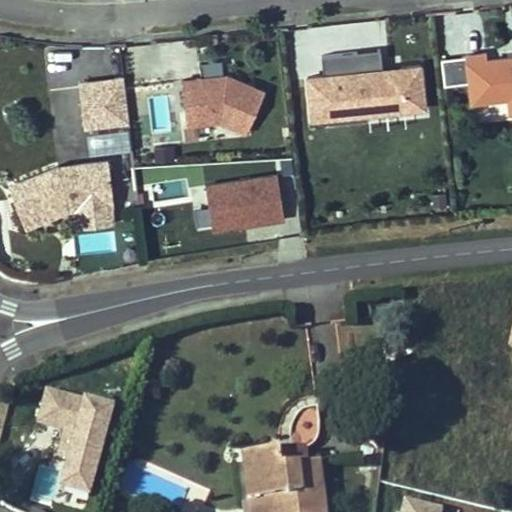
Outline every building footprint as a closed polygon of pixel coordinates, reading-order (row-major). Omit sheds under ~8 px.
[(307,119),(427,110),(424,59),(382,62),(381,46),(323,49),(325,69),(304,71),(307,119)] [(464,58),(441,61),(444,84),(471,81),(473,105),(511,100),(511,110),(511,56),(487,59),(486,52),(464,54),(464,58)] [(258,121),(255,72),(182,76),(185,125),(258,121)] [(128,123),(122,75),(76,80),(82,128),(128,123)] [(129,126),(89,127),(89,148),(129,146),(129,126)] [(105,158),(61,164),(4,184),(21,226),(68,209),(110,204),(105,158)] [(280,170),(207,177),(212,225),(285,218),(280,170)] [(136,222),(114,224),(117,260),(139,259),(136,222)] [(39,464),(34,486),(93,500),(116,403),(46,386),(37,424),(62,429),(53,468),(39,464)] [(306,464),(305,448),(280,451),(281,467),(306,464)] [(323,511),(318,462),(306,464),(281,467),(280,451),(243,455),(249,501),(272,498),(273,511),(323,511)] [(273,511),(272,498),(249,501),(249,511),(273,511)]
